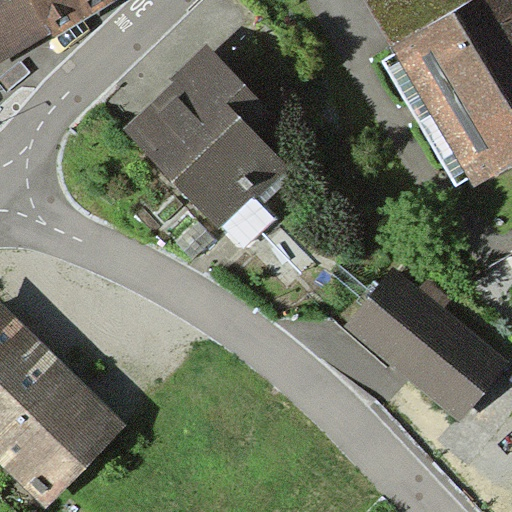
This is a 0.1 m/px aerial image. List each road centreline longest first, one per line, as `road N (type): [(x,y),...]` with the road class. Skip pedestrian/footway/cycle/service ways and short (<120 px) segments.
road 1 (residential): [(0,209),(191,296),(273,352),(425,511)]
road 2 (residential): [(178,0),(0,183)]
